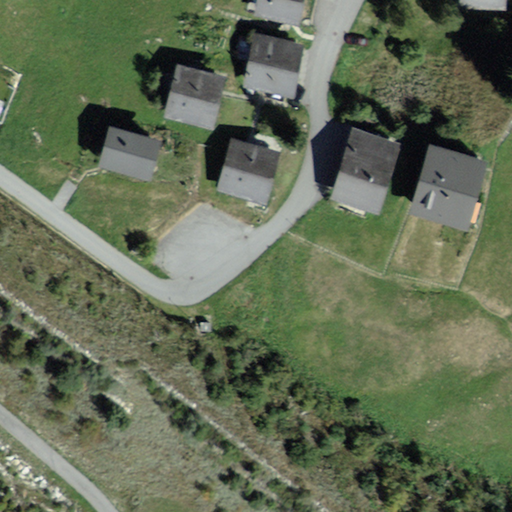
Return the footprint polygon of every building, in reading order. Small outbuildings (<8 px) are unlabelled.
[(256,0),(255,9),(290,15),(292,0),(256,0)] [(245,87),(281,89),(284,46),(248,43),(245,87)] [(172,66),(162,109),(206,118),(215,76),(172,66)] [(97,156),(144,169),(152,142),(105,129),(97,156)] [(327,196),(370,211),(393,143),(350,129),(327,196)] [(273,150),(232,139),(220,180),(262,191),(273,150)] [(409,205),(465,217),(477,165),(420,152),(409,205)]
